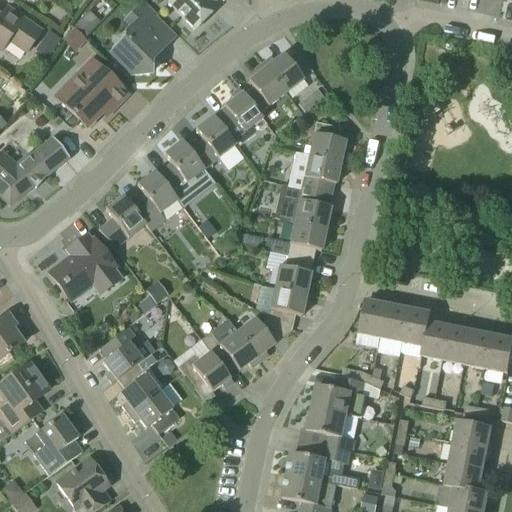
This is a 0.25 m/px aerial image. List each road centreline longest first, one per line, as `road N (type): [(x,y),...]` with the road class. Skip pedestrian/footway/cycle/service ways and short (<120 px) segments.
road 1 (residential): [(0,246),(34,232),(233,43),(271,23)]
road 2 (residential): [(154,511),(17,296),(0,246)]
road 3 (residential): [(392,31),(396,57),(340,290)]
road 4 (residential): [(340,290),(320,338),(270,392),(241,511)]
road 5 (residential): [(511,326),(340,290)]
road 6 (residential): [(271,23),(307,9),(346,9),(370,13),(392,31)]
road 7 (residential): [(392,31),(422,13),(511,36)]
